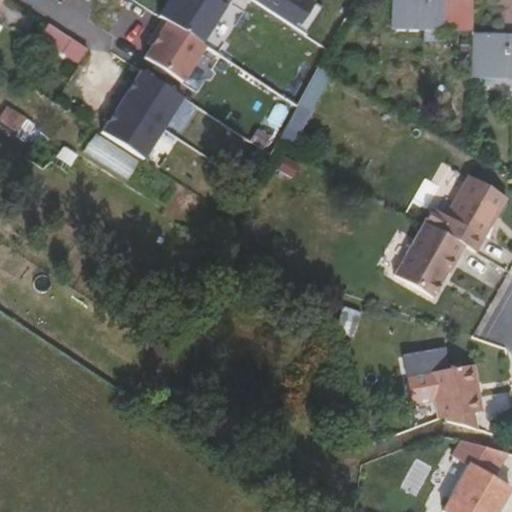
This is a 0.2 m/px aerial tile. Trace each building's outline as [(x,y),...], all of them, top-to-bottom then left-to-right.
[(248,0),(306,37),(323,11),(310,3),(311,0),(248,0)] [(471,30),(471,0),(391,0),(391,29),(471,30)] [(182,85),(205,49),(163,22),(154,36),(158,39),(152,48),(144,60),(182,85)] [(38,44),(78,66),(86,50),(47,28),(38,44)] [(148,45),(152,48),(158,39),(154,36),(148,45)] [(511,78),(511,36),(471,37),(470,77),(511,78)] [(298,146),(327,77),(315,71),(286,140),(298,146)] [(183,101),(140,74),(133,85),(130,90),(126,88),(117,102),(163,131),(183,101)] [(163,131),(117,102),(107,116),(112,119),(108,124),(101,136),(143,163),(163,131)] [(468,178),(437,232),(464,247),(475,254),(483,241),(507,200),(468,178)] [(437,232),(424,225),(394,277),(433,299),(447,274),(449,275),(464,247),(437,232)] [(430,377),(437,420),(444,419),(475,414),(482,413),(475,370),(430,377)] [(475,414),(444,419),(445,423),(478,432),(475,414)] [(453,457),(469,466),(443,511),(497,511),(510,491),(493,480),(507,455),(462,443),(453,457)]
